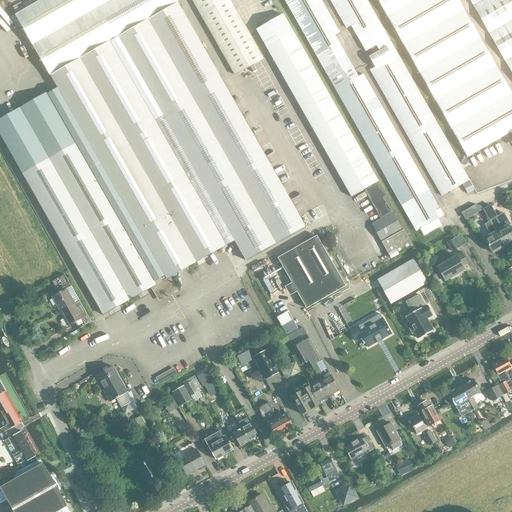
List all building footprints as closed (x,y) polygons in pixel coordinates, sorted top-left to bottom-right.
[(0,135),(103,316),(150,288),(152,287),(159,299),(173,291),(174,293),(177,291),(170,278),(226,246),(226,245),(233,241),(245,261),(305,227),(178,2),(176,0),(40,0),(15,14),(50,76),(56,88),(47,93),(46,92),(0,118),(0,135)] [(191,0),(235,76),(263,59),(229,0),(191,0)] [(284,0),(416,232),(419,229),(423,236),(441,225),(438,219),(439,218),(439,217),(444,215),(363,73),(358,76),(335,35),(340,33),(320,0),(284,0)] [(447,206),(469,194),(475,190),(366,0),(329,0),(346,28),(352,25),(365,52),(377,46),(380,50),(369,57),(374,67),(369,70),(447,206)] [(511,94),(458,0),(377,0),(467,157),(510,132),(511,134),(511,94)] [(511,0),(471,0),(511,78),(511,0)] [(385,196),(378,182),(283,14),(255,30),(351,197),(364,190),(380,218),(391,212),(383,197),(385,196)] [(497,214),(493,205),(485,210),(489,218),(497,214)] [(483,212),(479,206),(471,210),(475,216),(483,212)] [(402,230),(398,223),(392,212),(371,224),(391,259),(413,246),(403,230),(402,230)] [(495,218),(490,221),(504,246),(511,241),(511,232),(508,225),(502,229),(495,218)] [(504,246),(490,221),(484,224),(490,235),(484,239),(492,253),(504,246)] [(316,236),(277,258),(306,308),(345,286),(316,236)] [(455,242),(453,238),(446,242),(452,252),(459,248),(455,242)] [(457,273),(464,269),(462,266),(467,263),(461,252),(455,255),(456,258),(430,272),(435,280),(442,277),(444,280),(451,277),(458,274),(457,273)] [(390,305),(427,283),(413,259),(376,280),(390,305)] [(52,297),(60,312),(79,301),(64,275),(52,281),(59,293),(52,297)] [(426,301),(434,298),(431,289),(422,292),(426,301)] [(417,339),(432,331),(432,330),(425,319),(431,315),(431,316),(432,315),(426,306),(425,306),(426,306),(424,307),(418,295),(417,295),(417,296),(407,301),(412,311),(406,315),(406,316),(405,317),(405,318),(409,325),(407,327),(411,334),(414,333),(417,339)] [(75,323),(78,329),(91,322),(79,301),(60,312),(68,326),(75,323)] [(394,305),(390,308),(394,315),(399,312),(394,305)] [(356,324),(348,329),(355,342),(362,338),(367,347),(390,334),(381,317),(360,329),(356,324)] [(303,327),(287,336),(291,342),(306,334),(303,327)] [(285,334),(272,341),(275,347),(276,347),(288,340),(285,334)] [(339,391),(330,375),(324,378),(319,369),(323,367),(325,366),(321,358),(319,359),(317,356),(319,355),(309,338),(293,347),(297,354),(302,364),(303,364),(308,361),(316,374),(328,395),(332,393),(333,394),(339,391),(339,392),(339,391)] [(265,379),(277,372),(266,351),(253,358),(265,379)] [(302,364),(297,354),(292,357),(294,362),(283,368),(289,378),(301,372),(298,366),(302,364)] [(511,360),(509,363),(506,357),(492,365),(502,383),(496,386),(502,396),(511,390),(511,384),(506,372),(510,370),(511,374),(511,373),(511,360)] [(112,366),(108,368),(107,366),(102,369),(103,371),(96,376),(111,401),(116,398),(117,398),(119,397),(119,396),(126,392),(134,405),(129,408),(128,405),(121,408),(124,414),(133,410),(137,416),(142,414),(135,402),(136,402),(129,390),(127,391),(112,366)] [(175,367),(156,375),(160,383),(179,374),(175,367)] [(328,395),(316,374),(311,377),(315,384),(310,387),(307,388),(311,394),(313,393),(319,403),(324,400),(323,398),(328,395)] [(478,408),(472,397),(480,393),(472,379),(460,386),(473,410),(478,408)] [(192,396),(198,392),(191,381),(185,385),(192,396)] [(5,392),(3,387),(0,382),(0,398),(8,413),(9,413),(15,423),(19,421),(3,393),(5,392)] [(311,394),(307,388),(310,387),(308,383),(307,383),(300,387),(299,384),(295,386),(296,390),(290,393),(301,414),(319,404),(319,403),(313,393),(311,394)] [(183,386),(172,392),(180,406),(192,399),(183,386)] [(473,410),(460,386),(454,390),(454,389),(450,391),(450,392),(448,393),(459,414),(467,409),(469,412),(473,410)] [(495,386),(487,391),(493,402),(501,397),(495,386)] [(172,397),(163,402),(169,413),(178,408),(172,397)] [(417,405),(425,420),(428,426),(439,420),(431,405),(428,407),(425,401),(417,405)] [(266,418),(275,413),(269,402),(261,406),(266,418)] [(224,424),(231,421),(224,408),(218,412),(224,424)] [(285,413),(267,423),(276,439),(294,429),(285,413)] [(408,420),(416,435),(422,432),(423,434),(422,435),(429,446),(436,442),(430,432),(428,433),(418,414),(408,420)] [(241,428),(248,441),(257,437),(249,422),(245,424),(246,426),(241,428)] [(399,439),(391,423),(376,431),(385,447),(390,445),(393,450),(402,445),(399,440),(399,439)] [(236,429),(232,431),(240,446),(248,441),(241,428),(236,431),(236,429)] [(213,435),(224,455),(233,450),(221,430),(213,435)] [(27,462),(36,457),(21,431),(12,436),(27,462)] [(204,440),(215,460),(224,455),(213,435),(204,440)] [(451,435),(446,438),(449,443),(454,440),(451,435)] [(358,441),(357,440),(351,443),(352,445),(344,449),(351,462),(375,449),(368,436),(358,441)] [(186,476),(199,469),(205,465),(195,448),(184,455),(180,449),(172,454),(175,460),(176,459),(186,476)] [(131,451),(123,455),(126,460),(134,456),(131,451)] [(329,483),(339,477),(329,457),(319,463),(329,483)] [(146,483),(148,482),(149,484),(154,481),(153,479),(159,476),(149,459),(136,467),(146,483)] [(0,488),(12,511),(57,511),(68,506),(43,462),(0,485),(0,488)] [(411,469),(407,462),(397,467),(401,474),(411,469)] [(59,479),(64,490),(70,486),(65,476),(59,479)] [(309,489),(323,487),(321,478),(308,480),(309,489)] [(349,483),(339,489),(346,503),(357,498),(349,483)] [(306,511),(291,484),(279,490),(291,511),(306,511)] [(262,494),(248,502),(253,511),(282,511),(282,510),(278,511),(276,511),(272,504),(268,506),(262,494)] [(253,511),(248,502),(247,502),(249,506),(238,511),(253,511)]
